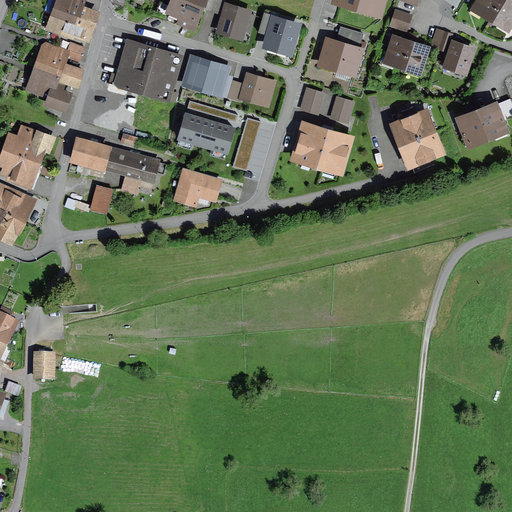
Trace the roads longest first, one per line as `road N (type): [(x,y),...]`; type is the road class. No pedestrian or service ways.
road 1 (trunk): [(0,282),(121,276),(260,254),(511,182)]
road 2 (track): [(511,232),(468,245),(448,267),(425,348),(406,511)]
road 3 (residential): [(16,511),(37,303),(65,269),(49,237)]
road 4 (residential): [(49,237),(103,20)]
road 5 (residential): [(49,237),(256,209)]
road 6 (residential): [(103,20),(296,77)]
road 7 (residential): [(256,209),(392,176)]
road 8 (residential): [(256,209),(296,77)]
